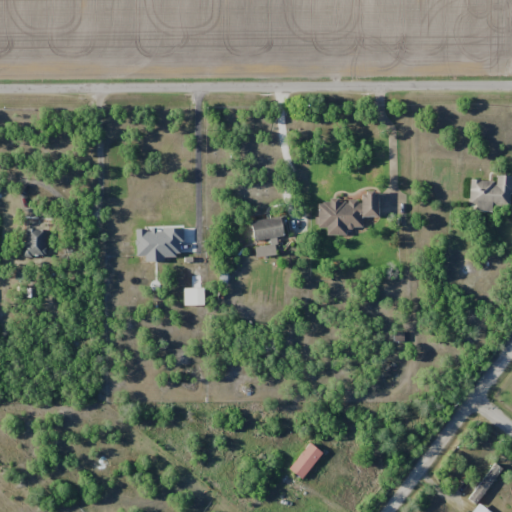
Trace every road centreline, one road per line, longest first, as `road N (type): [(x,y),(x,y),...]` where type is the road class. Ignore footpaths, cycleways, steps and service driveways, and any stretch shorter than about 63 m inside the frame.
road 1 (residential): [(0,86),(511,83)]
road 2 (residential): [(397,511),(511,356)]
